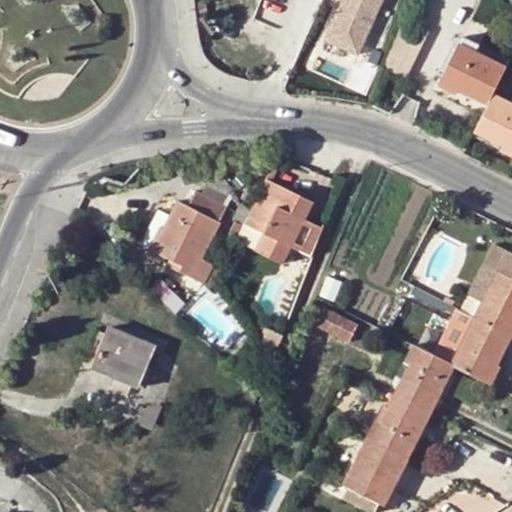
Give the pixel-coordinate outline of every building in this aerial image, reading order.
[(347,0),(334,41),(368,52),(384,0),(347,0)] [(429,32),(409,22),(393,55),(413,65),(429,32)] [(461,36),(457,44),(474,53),(477,45),(461,36)] [(474,53),(457,44),(440,80),(458,90),(488,104),(492,94),(504,68),(474,53)] [(458,90),(440,80),(437,86),(456,94),(458,90)] [(511,103),(492,94),(488,104),(473,132),(502,146),(500,151),(511,156),(511,103)] [(250,158),(245,170),(265,179),(266,178),(271,168),(250,158)] [(217,167),(207,186),(238,202),(239,199),(217,167)] [(282,265),(290,247),(309,256),(322,227),(303,217),(309,206),(278,191),(280,185),(266,178),(265,179),(244,225),(263,235),(254,252),(282,265)] [(205,184),(201,192),(227,205),(235,208),(238,202),(207,186),(205,184)] [(278,191),(309,206),(312,200),(280,185),(278,191)] [(186,206),(179,203),(165,229),(161,227),(150,248),(171,259),(169,266),(204,283),(213,266),(201,259),(227,205),(201,192),(195,189),(186,206)] [(235,242),(243,227),(234,222),(222,249),(229,254),(235,242)] [(243,227),(235,242),(254,252),(263,235),(244,225),(243,227)] [(511,256),(506,253),(474,317),(511,335),(511,333),(511,256)] [(474,317),(497,271),(484,265),(461,309),(474,317)] [(333,277),(325,297),(338,301),(346,282),(333,277)] [(358,324),(326,307),(317,326),(349,342),(358,324)] [(511,335),(474,317),(451,363),(454,365),(487,381),(496,363),(511,335)] [(258,338),(273,357),(282,334),(265,326),(258,338)] [(156,345),(108,327),(92,370),(116,380),(133,387),(139,389),(144,377),(150,379),(155,369),(148,365),(156,345)] [(408,363),(417,346),(413,344),(403,361),(408,363)] [(454,365),(451,363),(417,346),(408,363),(395,393),(430,411),(454,365)] [(500,366),(496,363),(487,381),(491,384),(500,366)] [(133,387),(116,380),(111,391),(128,397),(133,387)] [(407,458),(430,411),(395,393),(388,405),(383,404),(366,437),(371,440),(407,458)] [(357,468),(371,440),(366,437),(351,465),(357,468)] [(383,504),(407,458),(371,440),(357,468),(351,465),(343,483),(348,486),(378,502),(383,504)] [(372,511),(373,511),(378,502),(348,486),(343,497),(372,511)]
